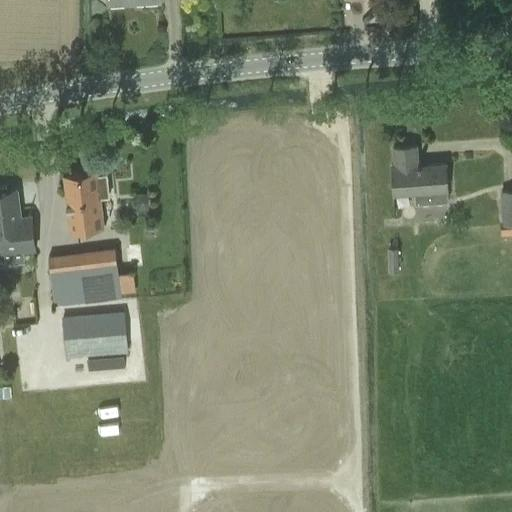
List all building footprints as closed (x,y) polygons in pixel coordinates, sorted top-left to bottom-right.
[(416,203),(448,201),(446,162),(418,163),(417,146),(392,147),(393,163),(392,163),(394,193),(415,192),(416,203)] [(103,228),(97,172),(64,176),(71,232),(103,228)] [(0,252),(35,248),(31,216),(18,218),(15,188),(8,189),(7,185),(0,186),(0,252)] [(502,224),(504,224),(505,236),(511,235),(511,189),(500,190),(502,224)] [(81,252),(87,302),(122,299),(115,247),(79,250),(81,252)] [(387,247),(388,271),(399,271),(398,247),(387,247)] [(54,306),(87,302),(81,252),(79,250),(48,253),(54,306)] [(124,310),(115,310),(114,303),(61,307),(65,356),(128,352),(124,310)]
